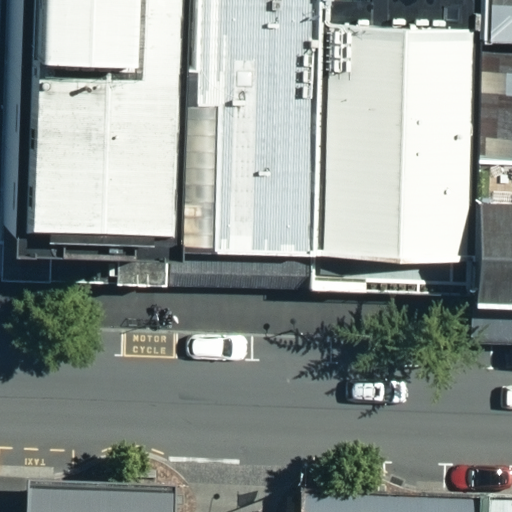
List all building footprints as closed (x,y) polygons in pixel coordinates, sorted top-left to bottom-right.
[(0,0),(0,246),(1,246),(9,0),(0,0)] [(9,0),(1,246),(176,253),(184,0),(9,0)] [(184,0),(176,253),(311,256),(319,28),(319,0),(184,0)] [(479,0),(319,0),(319,28),(478,34),(479,0)] [(477,50),(511,51),(511,0),(479,0),(478,34),(477,50)] [(319,28),(311,256),(472,262),(477,50),(478,34),(319,28)] [(511,51),(477,50),(472,262),(471,296),(471,310),(511,311),(511,51)] [(176,253),(1,246),(0,279),(174,287),(176,253)] [(311,256),(176,253),(174,287),(311,291),(311,256)] [(472,262),(311,256),(311,291),(471,296),(472,262)] [(511,311),(471,310),(469,344),(511,345),(511,311)] [(24,487),(23,511),(174,511),(176,493),(24,487)] [(294,502),(293,511),(486,511),(487,506),(294,502)]
